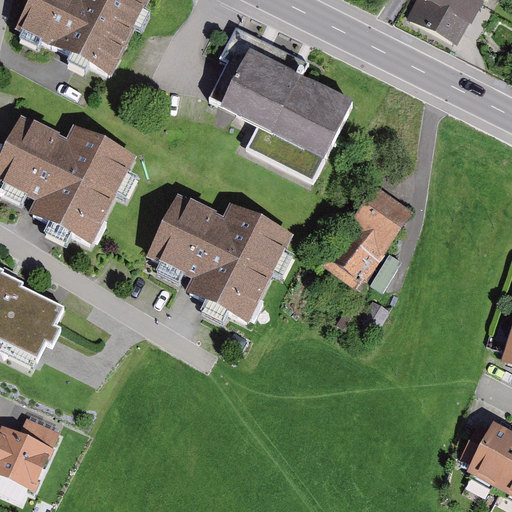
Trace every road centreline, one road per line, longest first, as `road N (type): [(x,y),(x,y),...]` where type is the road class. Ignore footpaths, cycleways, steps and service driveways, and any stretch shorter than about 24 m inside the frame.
road 1 (secondary): [(276,0),(511,118)]
road 2 (residential): [(0,238),(206,367)]
